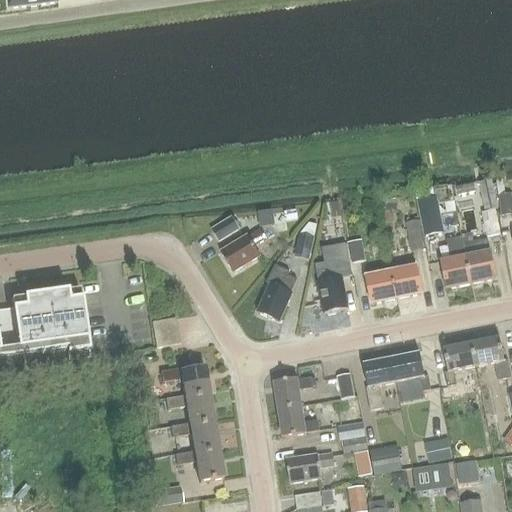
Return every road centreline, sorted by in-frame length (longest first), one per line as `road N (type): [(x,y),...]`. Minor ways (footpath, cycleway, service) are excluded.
road 1 (residential): [(245,364),(167,253),(144,247),(0,267)]
road 2 (residential): [(245,364),(511,313)]
road 3 (unclassified): [(0,26),(196,0)]
road 4 (residential): [(264,511),(245,364)]
